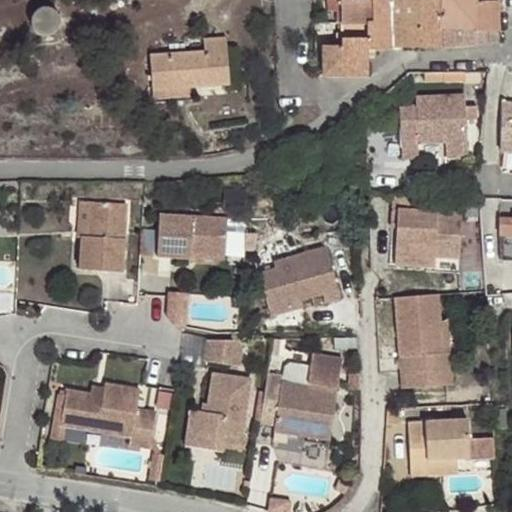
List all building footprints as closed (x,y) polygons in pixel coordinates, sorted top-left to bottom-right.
[(341,0),(327,0),(327,10),(342,11),(341,0)] [(389,24),(387,0),(341,0),(342,11),(343,24),(389,24)] [(391,48),(419,48),(417,21),(411,21),(410,0),(387,0),(389,24),(391,48)] [(419,48),(443,47),(443,29),(441,29),(439,0),(410,0),(411,21),(417,21),(419,48)] [(475,28),(476,1),(476,0),(439,0),(441,29),(443,29),(475,28)] [(500,44),(498,1),(476,1),(475,28),(474,46),(500,44)] [(58,16),(55,10),(53,9),(49,7),(42,8),(36,11),(32,15),(30,20),(30,25),(33,30),(36,35),(41,36),(48,37),(54,33),(58,30),(60,25),(60,20),(58,16)] [(375,48),(391,48),(389,24),(343,24),(341,23),(342,45),(323,45),(322,76),(323,76),(368,76),(368,55),(375,54),(375,48)] [(152,89),(189,87),(230,84),(227,39),(203,40),(205,52),(150,56),(152,89)] [(445,82),(444,71),(425,72),(424,84),(445,82)] [(190,98),(189,87),(152,89),(153,100),(190,98)] [(465,95),(416,97),(418,125),(400,126),(401,160),(418,160),(417,143),(444,143),(445,159),(468,159),(466,120),(476,119),(476,107),(465,107),(465,95)] [(511,104),(501,104),(500,152),(511,152),(511,104)] [(418,204),(418,196),(388,194),(387,204),(392,206),(391,223),(390,250),(427,251),(454,252),(456,207),(418,204)] [(89,234),(91,198),(89,197),(81,197),(79,236),(83,236),(89,234)] [(130,198),(91,198),(89,234),(83,236),(81,270),(125,271),(130,198)] [(191,253),(226,255),(228,216),(156,214),(155,257),(186,258),(191,253)] [(511,215),(501,215),(501,235),(511,234),(511,215)] [(293,303),(302,301),(323,294),(326,303),(341,299),(328,248),(275,262),(276,268),(259,273),(271,315),(294,309),(293,303)] [(426,260),(427,251),(390,250),(390,259),(426,260)] [(226,265),(226,255),(191,253),(186,258),(187,263),(226,265)] [(214,310),(215,294),(172,291),(170,321),(198,322),(199,309),(214,310)] [(441,322),(438,294),(396,297),(402,389),(453,386),(450,353),(443,353),(441,322)] [(303,307),(302,301),(293,303),(294,309),(303,307)] [(443,353),(450,353),(448,321),(441,322),(443,353)] [(243,339),(217,339),(207,339),(204,361),(240,360),(243,339)] [(274,426),(273,432),(329,440),(342,361),(312,356),(307,386),(283,381),(284,376),(268,373),(260,424),(274,426)] [(188,429),(226,435),(227,433),(242,435),(251,379),(212,373),(206,412),(190,410),(188,429)] [(149,447),(154,413),(134,410),(138,390),(103,384),(102,389),(100,396),(88,395),(64,391),(59,426),(129,437),(128,444),(149,447)] [(100,396),(102,389),(90,387),(88,395),(100,396)] [(428,459),(458,459),(470,458),(468,419),(408,423),(411,475),(429,475),(428,459)] [(223,452),(226,435),(188,429),(185,445),(223,452)] [(458,474),(458,459),(428,459),(429,475),(458,474)]
